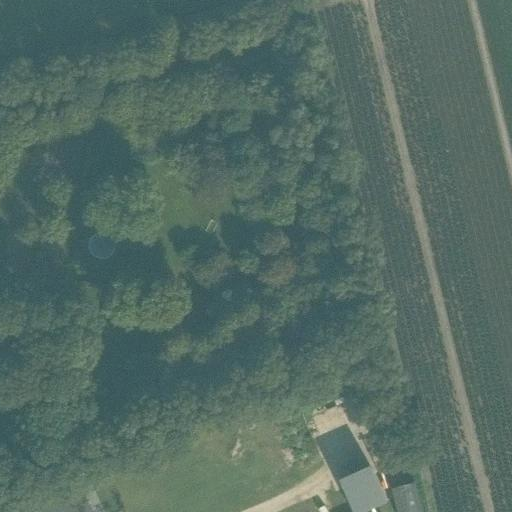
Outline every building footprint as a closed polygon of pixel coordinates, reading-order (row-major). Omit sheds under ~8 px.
[(9,325),(0,324),(0,378),(3,379),(9,325)] [(371,470),(339,484),(350,511),(370,511),(386,505),(371,470)] [(90,487),(85,474),(77,477),(83,490),(90,487)] [(390,489),(395,511),(420,511),(414,483),(390,489)] [(81,488),(30,510),(30,511),(89,511),(80,490),(81,489),(81,488)]
